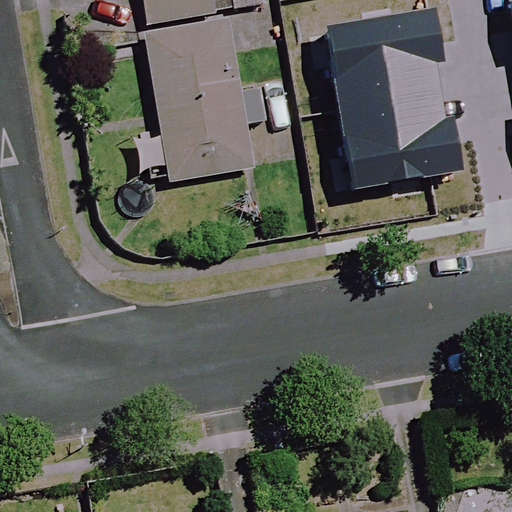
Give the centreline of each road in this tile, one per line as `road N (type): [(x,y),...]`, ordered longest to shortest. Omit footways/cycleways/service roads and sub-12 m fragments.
road 1 (residential): [(511,302),(24,381)]
road 2 (residential): [(0,237),(24,381)]
